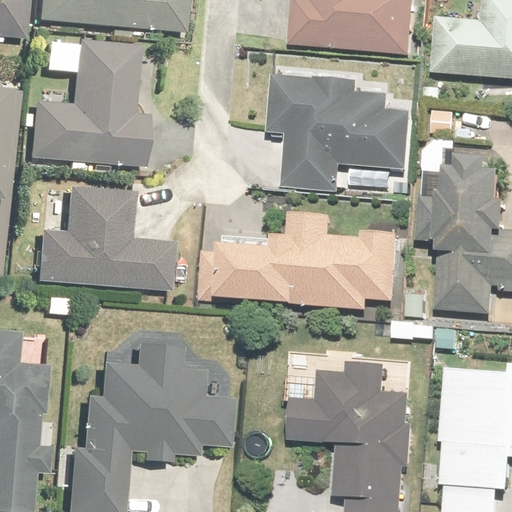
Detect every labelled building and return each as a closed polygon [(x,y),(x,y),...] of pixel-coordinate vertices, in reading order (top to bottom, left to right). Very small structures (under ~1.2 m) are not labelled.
[(0,0),(0,39),(21,42),(23,20),(25,20),(27,0),(0,0)] [(185,0),(41,0),(39,31),(146,41),(156,42),(174,43),(174,42),(182,43),(185,0)] [(291,0),(288,48),(326,51),(325,52),(409,59),(414,0),(291,0)] [(511,0),(482,0),(481,26),(435,24),(432,81),(511,85),(511,0)] [(153,118),(138,117),(142,54),(85,50),(81,113),(37,111),(34,169),(149,177),(153,118)] [(349,194),(350,169),(412,172),(415,115),(387,114),(387,101),(354,99),(354,84),(276,80),(273,138),(291,139),(288,191),(349,194)] [(0,86),(0,266),(13,87),(0,86)] [(511,240),(500,240),(503,200),(506,200),(506,159),(465,159),(465,174),(448,172),(439,318),(496,321),(497,295),(511,295),(511,240)] [(65,192),(63,235),(39,234),(36,287),(115,291),(169,293),(171,249),(130,247),(133,196),(65,192)] [(227,247),(226,255),(225,306),(245,307),(375,312),(375,306),(396,306),(399,240),(335,238),(336,217),(290,215),(289,249),(227,247)] [(431,295),(408,294),(407,323),(430,324),(431,295)] [(74,299),(47,298),(46,318),(73,319),(74,299)] [(438,328),(395,326),(394,346),(437,348),(438,328)] [(463,335),(442,333),(440,355),(461,357),(463,335)] [(0,511),(30,511),(35,458),(36,458),(38,433),(42,433),(48,373),(27,372),(30,338),(0,335),(0,511)] [(228,382),(192,379),(193,357),(106,352),(103,407),(76,405),(69,511),(128,511),(131,471),(187,475),(188,455),(223,457),(228,382)] [(400,509),(401,471),(409,472),(411,400),(380,399),(380,394),(382,394),(382,369),(346,369),(346,384),(319,383),(318,405),(284,404),(282,448),(317,449),(316,456),(333,456),(332,508),(342,508),(342,511),(392,511),(392,509),(400,509)] [(510,377),(447,374),(440,511),(511,511),(511,501),(511,369),(511,370),(510,377)]
